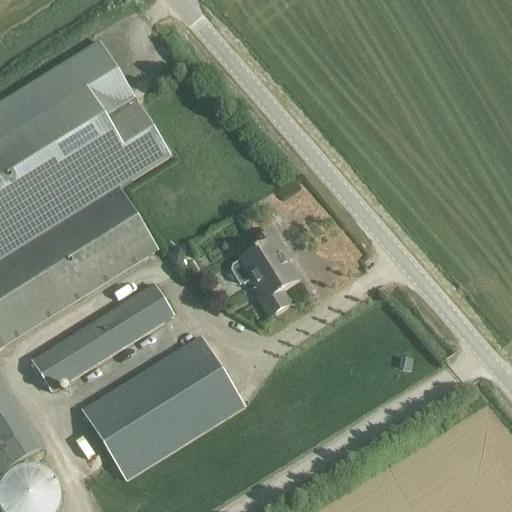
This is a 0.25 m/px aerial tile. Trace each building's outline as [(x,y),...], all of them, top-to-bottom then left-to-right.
[(100,44),(0,106),(0,349),(1,351),(158,253),(120,192),(172,160),(100,44)] [(286,255),(273,234),(252,246),(257,253),(233,267),(232,273),(240,285),(245,287),(252,282),(263,298),(259,301),(270,320),(274,318),(291,307),(282,294),(298,284),(286,264),(283,265),(280,259),(286,255)] [(445,236),(434,244),(446,259),(456,251),(445,236)] [(180,249),(167,257),(176,270),(182,266),(184,255),(180,249)] [(173,319),(154,287),(32,362),(52,394),(173,319)] [(244,409),(200,339),(83,413),(126,482),(244,409)] [(0,411),(0,476),(40,452),(11,405),(0,411)] [(59,502),(60,496),(59,491),(57,485),(54,480),(50,475),(45,472),(40,469),(34,468),(29,467),(23,468),(17,470),(12,473),(7,477),(4,481),(1,487),(0,490),(0,504),(2,510),(3,511),(55,511),(58,508),(59,502)]
